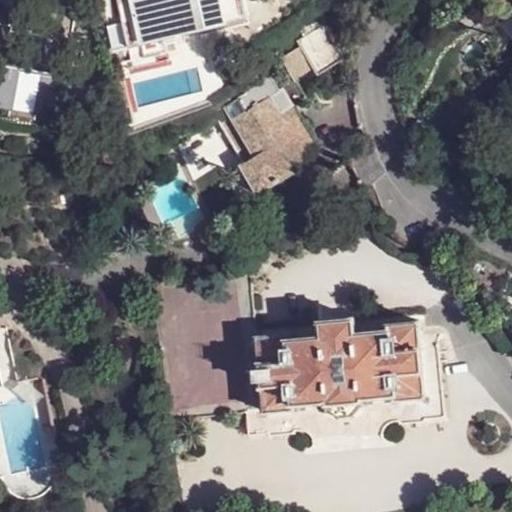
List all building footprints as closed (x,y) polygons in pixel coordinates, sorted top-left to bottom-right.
[(16,19),(18,6),(40,9),(39,13),(49,15),(51,5),(23,0),(0,0),(0,18),(1,16),(16,19)] [(0,53),(31,58),(33,53),(72,58),(90,60),(93,36),(80,33),(82,8),(78,7),(78,0),(51,0),(51,5),(49,15),(39,13),(40,9),(18,6),(16,19),(1,16),(0,18),(0,53)] [(119,0),(131,46),(208,28),(200,0),(119,0)] [(200,0),(208,28),(228,23),(226,12),(246,8),(244,0),(200,0)] [(282,111),(294,104),(309,95),(297,75),(316,63),(321,72),(348,56),(322,14),(302,26),(308,34),(299,38),(304,44),(285,56),(271,72),(241,92),(244,96),(223,107),(232,121),(221,125),(245,164),(242,166),(259,194),(298,171),(294,166),(309,156),(307,152),(282,111)] [(31,58),(0,53),(0,62),(70,75),(72,58),(33,53),(31,58)] [(319,145),(294,104),(282,111),(307,152),(319,145)] [(320,310),(322,320),(356,317),(356,307),(357,307),(360,304),(358,300),(355,299),(320,303),(319,303),(316,305),(317,309),(320,310)] [(187,315),(168,316),(172,374),(191,372),(187,315)] [(329,407),(340,417),(354,415),(363,404),(363,397),(395,394),(395,399),(427,396),(422,349),(421,334),(420,321),(389,324),(389,329),(358,332),(356,317),(322,320),(323,335),(290,339),(290,334),(259,338),(259,340),(266,411),(297,409),(297,403),(328,400),(329,407)]
